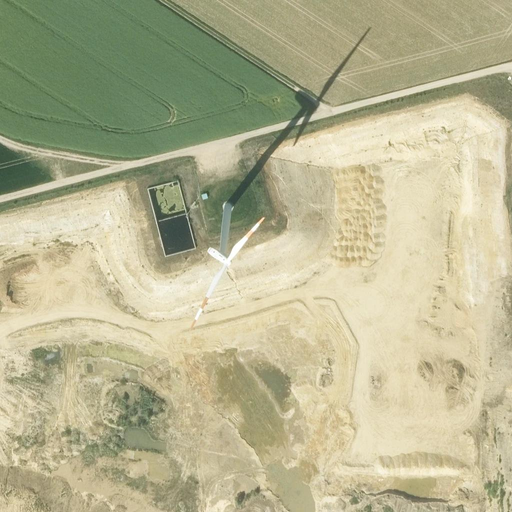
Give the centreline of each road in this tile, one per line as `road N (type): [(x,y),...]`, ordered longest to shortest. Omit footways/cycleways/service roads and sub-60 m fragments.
road 1 (unknown): [(377,503),(419,495),(467,418),(489,278),(487,262),(474,252),(347,255),(179,303),(63,322),(0,345)]
road 2 (track): [(511,65),(0,201)]
road 3 (unknown): [(377,503),(366,452),(345,435),(285,469),(247,474),(335,501)]
road 4 (track): [(160,0),(330,112)]
